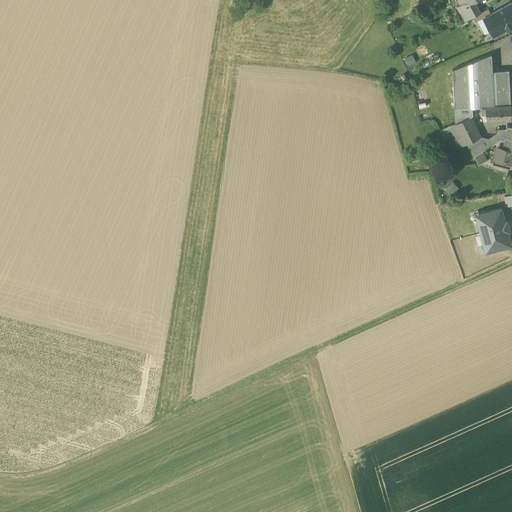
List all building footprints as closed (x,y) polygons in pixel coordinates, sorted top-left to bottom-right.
[(456,7),(464,22),(473,17),(480,13),(474,1),(465,5),(464,3),(456,7)] [(490,31),(493,35),(511,25),(511,4),(511,3),(483,18),(490,31)] [(473,17),(475,22),(491,14),(488,9),(480,13),(473,17)] [(490,31),(483,18),(477,21),(484,34),(490,31)] [(471,115),(470,106),(469,71),(493,70),(492,48),(453,67),(456,122),(468,117),(471,115)] [(507,70),(493,70),(469,71),(470,106),(481,106),(509,105),(507,70)] [(485,113),(486,120),(511,119),(510,104),(509,105),(481,106),(482,113),(485,113)] [(481,136),(471,115),(468,117),(479,139),(483,148),(498,137),(498,130),(506,131),(506,128),(495,128),(495,132),(487,137),(481,136)] [(456,122),(454,123),(464,144),(467,143),(479,139),(468,117),(456,122)] [(457,147),(464,144),(454,123),(440,130),(445,140),(452,137),(457,147)] [(511,138),(504,138),(503,145),(502,148),(498,147),(495,157),(511,161),(511,159),(511,138)] [(469,150),(472,156),(473,155),(481,149),(483,148),(479,139),(467,143),(469,150)] [(469,150),(467,143),(464,144),(457,147),(460,152),(469,150)] [(502,148),(503,145),(495,143),(491,156),(495,157),(498,147),(502,148)] [(487,160),(481,149),(473,155),(477,164),(487,160)] [(494,164),(510,167),(511,161),(495,157),(494,164)] [(459,188),(452,181),(444,188),(451,196),(459,188)] [(511,197),(511,194),(503,195),(506,207),(511,204),(511,197)] [(500,208),(478,214),(480,219),(477,220),(484,246),(486,245),(488,250),(510,244),(507,230),(509,230),(506,221),(504,222),(500,208)]
